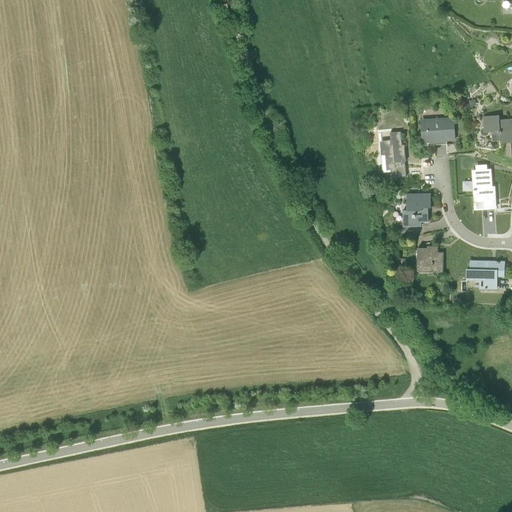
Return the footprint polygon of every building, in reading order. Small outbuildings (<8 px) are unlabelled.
[(459,100),(464,96),(460,90),(455,94),(459,100)] [(510,119),(500,119),(499,119),(499,115),(484,116),(485,132),(499,131),(499,133),(500,133),(501,143),(511,142),(510,140),(511,140),(511,125),(510,125),(510,119)] [(454,139),(454,129),(453,117),(422,120),(423,131),(424,141),(454,139)] [(405,145),(402,145),(401,131),(390,132),(391,140),(381,141),(382,155),(384,172),(392,172),(393,177),(393,178),(407,176),(405,161),(406,161),(405,145)] [(451,153),(459,151),(458,146),(457,143),(454,143),(452,144),(449,144),(447,144),(447,154),(451,153)] [(491,170),(487,170),(486,165),(477,166),(477,171),(473,171),(475,205),(486,204),(486,208),(496,207),(495,194),(491,195),(490,188),(492,188),(491,170)] [(403,226),(412,226),(422,226),(422,222),(429,222),(428,208),(431,208),(431,193),(407,194),(407,210),(403,210),(403,226)] [(444,272),(444,262),(444,252),(434,252),(434,248),(418,248),(417,268),(420,268),(421,272),(444,272)] [(494,288),(494,276),(504,276),(505,262),(471,261),(470,280),(480,280),(480,289),(493,289),(494,288)]
